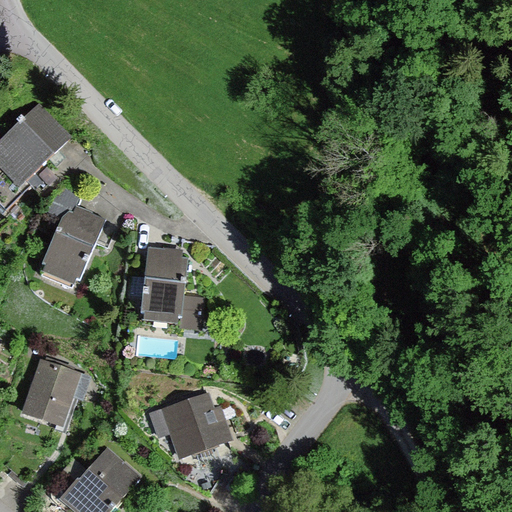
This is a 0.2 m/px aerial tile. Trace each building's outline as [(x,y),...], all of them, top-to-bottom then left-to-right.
[(66,137),(33,104),(0,134),(0,203),(4,207),(27,184),(22,178),(66,137)] [(42,210),(57,217),(64,202),(73,206),(80,190),(64,184),(52,192),(42,210)] [(73,206),(64,202),(57,217),(34,266),(71,284),(101,218),(73,206)] [(180,250),(145,246),(137,317),(174,321),(175,313),(179,313),(180,296),(185,257),(179,256),(180,250)] [(202,298),(180,296),(179,313),(177,326),(198,328),(202,298)] [(76,370),(35,356),(17,409),(57,423),(76,370)] [(203,390),(156,407),(175,458),(230,438),(218,406),(210,409),(203,390)] [(107,511),(140,475),(104,444),(57,499),(72,511),(107,511)] [(182,480),(207,496),(215,482),(191,467),(182,480)]
